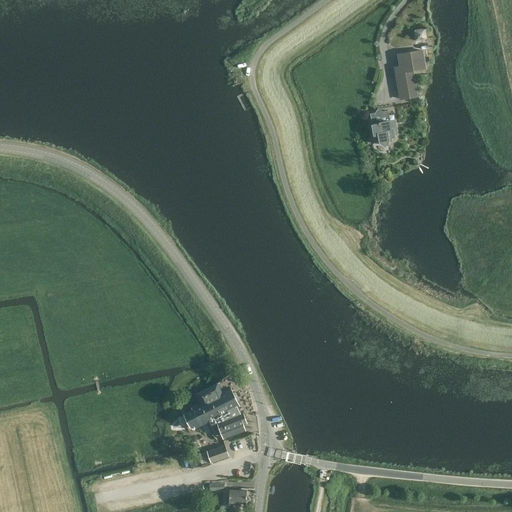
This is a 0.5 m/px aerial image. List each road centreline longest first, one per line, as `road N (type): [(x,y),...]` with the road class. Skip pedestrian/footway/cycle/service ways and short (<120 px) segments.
road 1 (unclassified): [(326,0),(258,52),(251,73),(297,215),(334,271),(380,311),(437,341),(511,355)]
road 2 (tertiary): [(269,452),(261,402),(236,343),(157,229),(78,168),(0,146)]
road 3 (unclassified): [(511,482),(269,452)]
